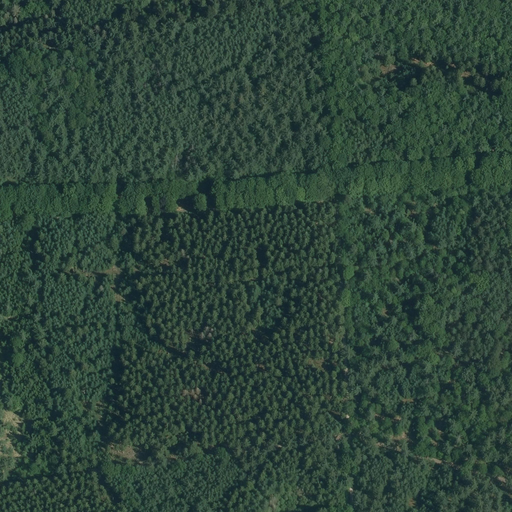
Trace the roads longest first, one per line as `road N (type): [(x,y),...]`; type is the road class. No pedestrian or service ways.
road 1 (tertiary): [(0,206),(215,199),(511,174)]
road 2 (track): [(349,435),(0,486)]
road 3 (track): [(337,210),(349,435)]
road 4 (track): [(314,0),(337,210)]
road 5 (track): [(511,81),(475,112),(330,142)]
road 6 (track): [(511,482),(349,435)]
